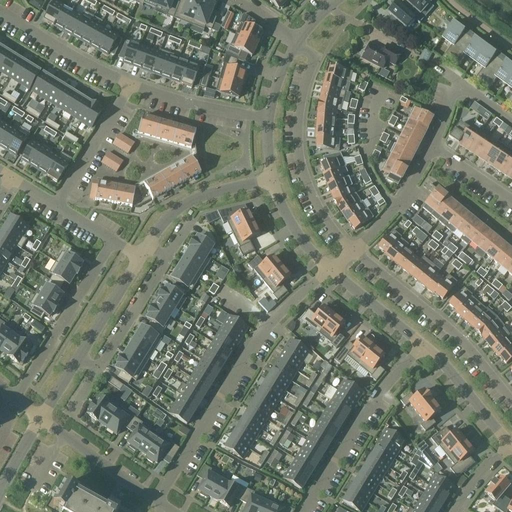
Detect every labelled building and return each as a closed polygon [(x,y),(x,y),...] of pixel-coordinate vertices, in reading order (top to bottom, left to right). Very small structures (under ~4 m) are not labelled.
[(38,0),(31,0),(29,4),(40,11),(44,3),(38,0)] [(173,0),(159,0),(157,7),(168,11),(167,12),(174,16),(179,3),(173,1),(173,0)] [(194,22),(203,1),(202,0),(187,0),(186,6),(179,3),(174,16),(181,18),(182,17),(194,22)] [(287,0),(269,0),(278,9),(288,0),(287,0)] [(400,0),(407,6),(403,10),(413,20),(428,3),(424,0),(400,0)] [(64,7),(54,1),(43,21),(53,27),(54,25),(64,7)] [(214,5),(203,1),(194,22),(205,26),(205,28),(211,31),(214,24),(216,18),(210,16),(214,5)] [(407,29),(415,21),(396,4),(395,5),(394,4),(388,10),(389,11),(387,13),(397,23),(393,27),(399,32),(404,35),(408,30),(407,29)] [(73,12),(64,7),(54,25),(63,30),(73,12)] [(82,17),(73,12),(63,30),(72,35),(82,17)] [(228,13),(224,20),(230,23),(233,16),(228,13)] [(91,22),(82,17),(72,35),(81,40),(91,22)] [(100,27),(91,22),(81,40),(90,45),(100,27)] [(463,27),(456,22),(444,38),(453,45),(443,59),(449,64),(470,35),(462,29),(463,27)] [(214,24),(211,31),(218,33),(221,28),(221,27),(214,24)] [(0,36),(50,65),(55,57),(0,25),(0,36)] [(262,34),(245,26),(240,37),(257,45),(262,34)] [(109,32),(100,27),(90,45),(99,50),(109,32)] [(120,38),(109,32),(99,50),(108,55),(109,53),(112,55),(120,38)] [(479,41),(471,35),(449,64),(456,69),(466,55),(475,61),(487,45),(480,39),(479,41)] [(257,45),(240,37),(235,48),(229,46),(226,52),(238,58),(241,52),(251,57),(257,45)] [(124,60),(123,62),(133,66),(140,46),(127,41),(119,58),(124,60)] [(384,51),(370,44),(362,59),(382,69),(385,61),(394,66),(401,53),(387,45),(384,51)] [(495,50),(487,45),(475,61),(484,68),(474,82),(481,87),(502,58),(493,52),(495,50)] [(140,46),(133,66),(143,69),(150,49),(140,46)] [(10,54),(0,48),(0,70),(10,54)] [(159,53),(150,49),(143,69),(152,73),(159,53)] [(424,70),(432,72),(435,61),(428,59),(430,54),(421,51),(418,62),(425,64),(424,70)] [(169,56),(159,53),(152,73),(162,76),(169,56)] [(20,60),(10,54),(0,70),(0,72),(9,78),(20,60)] [(178,60),(169,56),(162,76),(171,79),(178,60)] [(510,64),(502,58),(481,87),(488,91),(498,78),(506,84),(511,76),(511,62),(510,64)] [(30,66),(20,60),(9,78),(18,84),(30,66)] [(188,63),(179,60),(171,79),(181,83),(188,63)] [(236,64),(223,60),(221,67),(227,69),(224,81),(242,86),(245,73),(234,70),(236,64)] [(188,63),(181,83),(180,85),(192,89),(199,67),(188,63)] [(40,72),(30,66),(18,84),(29,90),(40,72)] [(353,73),(331,67),(328,77),(327,77),(350,83),(353,73)] [(53,80),(43,74),(32,92),(42,98),(53,80)] [(210,77),(203,75),(199,88),(206,90),(210,77)] [(344,82),(327,77),(324,87),(346,93),(346,92),(342,91),(344,82)] [(63,86),(53,80),(42,98),(52,104),(63,86)] [(238,99),(242,86),(224,81),(220,93),(238,99)] [(73,92),(63,86),(52,104),(62,110),(73,92)] [(346,93),(324,87),(322,97),(343,103),(346,93)] [(82,98),(73,92),(62,110),(71,116),(82,98)] [(343,103),(322,97),(320,103),(319,103),(319,107),(336,110),(341,111),(343,103)] [(92,104),(82,98),(71,116),(81,122),(92,104)] [(102,111),(92,104),(81,122),(91,128),(102,111)] [(336,110),(319,107),(318,111),(319,111),(318,118),(336,120),(336,110)] [(408,119),(410,120),(427,129),(432,120),(412,110),(412,111),(413,111),(409,119),(408,119)] [(143,117),(137,135),(138,135),(190,150),(191,150),(191,149),(195,149),(194,138),(196,132),(195,132),(143,117),(144,117),(143,117)] [(336,120),(318,118),(317,128),(335,130),(336,120)] [(410,120),(406,129),(422,137),(423,137),(427,129),(410,120)] [(0,142),(10,127),(1,121),(0,122),(0,142)] [(470,129),(461,123),(451,139),(460,145),(470,129)] [(18,132),(10,127),(0,142),(0,145),(7,150),(18,132)] [(335,130),(317,128),(316,139),(318,139),(340,140),(334,139),(335,130)] [(406,129),(402,137),(418,146),(422,137),(406,129)] [(470,129),(460,145),(468,151),(479,135),(470,129)] [(479,135),(468,151),(477,156),(490,137),(481,131),(479,135)] [(27,138),(18,132),(7,150),(16,156),(27,138)] [(134,144),(119,135),(113,146),(127,155),(134,144)] [(402,137),(397,146),(414,154),(418,146),(402,137)] [(490,137),(477,156),(485,162),(496,146),(488,141),(490,137)] [(340,140),(318,139),(317,149),(339,151),(340,140)] [(31,165),(42,147),(33,141),(22,159),(31,165)] [(397,146),(393,154),(410,163),(414,154),(397,146)] [(504,152),(496,146),(485,162),(494,168),(504,152)] [(50,152),(42,147),(31,165),(39,170),(50,152)] [(48,175),(59,157),(50,152),(39,170),(48,175)] [(511,157),(504,152),(494,168),(502,173),(511,158),(511,157)] [(122,162),(108,153),(101,164),(116,173),(122,162)] [(393,154),(389,163),(405,172),(409,163),(393,154)] [(59,157),(48,175),(47,177),(57,183),(69,164),(59,157)] [(324,175),(341,169),(336,157),(324,160),(326,164),(320,166),(324,175)] [(98,184),(93,183),(90,199),(95,200),(95,201),(96,202),(96,201),(131,208),(132,208),(132,207),(138,208),(152,200),(153,201),(153,200),(200,174),(200,175),(201,174),(198,169),(197,158),(192,158),(191,158),(191,159),(144,185),(144,184),(143,185),(144,186),(135,191),(135,190),(134,190),(99,184),(99,183),(98,183),(98,184)] [(511,158),(502,173),(510,179),(511,176),(511,158)] [(381,171),(390,175),(388,180),(398,186),(405,172),(389,163),(386,161),(386,162),(382,170),(381,171)] [(344,179),(340,170),(323,176),(327,186),(344,179)] [(344,179),(327,186),(331,195),(348,188),(344,179)] [(348,188),(331,195),(334,201),(334,202),(336,205),(351,197),(348,188)] [(445,197),(433,188),(429,192),(433,196),(425,205),(433,212),(445,197)] [(356,194),(336,205),(337,209),(338,209),(342,214),(361,202),(356,194)] [(277,229),(287,224),(275,196),(260,203),(268,220),(272,218),(277,229)] [(453,203),(445,197),(433,212),(441,218),(453,203)] [(366,210),(361,202),(342,214),(347,223),(366,210)] [(460,209),(453,203),(441,218),(448,224),(460,209)] [(348,223),(349,222),(354,231),(374,219),(368,209),(366,210),(347,223),(348,223)] [(467,216),(460,209),(448,224),(456,230),(467,216)] [(221,214),(225,223),(227,222),(233,234),(253,224),(248,212),(238,216),(237,212),(221,214)] [(475,222),(467,216),(456,230),(463,236),(475,222)] [(11,217),(5,227),(23,238),(29,228),(11,217)] [(416,217),(412,222),(420,228),(424,223),(416,217)] [(482,228),(475,222),(463,236),(470,242),(482,228)] [(259,236),(253,224),(233,234),(238,245),(237,246),(242,257),(254,251),(249,241),(259,236)] [(5,227),(0,234),(0,236),(17,247),(23,238),(5,227)] [(490,234),(482,228),(470,242),(478,248),(490,234)] [(401,237),(393,231),(379,248),(386,255),(385,256),(386,256),(401,237)] [(195,241),(194,240),(189,248),(190,248),(207,258),(216,244),(211,234),(207,232),(202,240),(197,237),(195,241)] [(497,240),(490,234),(478,248),(485,254),(497,240)] [(0,247),(12,256),(17,247),(0,236),(0,247)] [(76,246),(92,254),(97,244),(80,236),(76,246)] [(401,237),(386,256),(394,263),(408,245),(400,239),(402,238),(401,237)] [(504,246),(497,240),(485,254),(493,261),(504,246)] [(408,245),(394,263),(401,269),(413,255),(405,249),(408,245)] [(511,252),(504,246),(493,261),(500,267),(511,252)] [(0,247),(0,260),(6,264),(12,256),(0,247)] [(207,258),(190,248),(184,258),(200,268),(207,258)] [(70,250),(61,265),(77,276),(82,269),(81,269),(83,265),(78,262),(81,257),(70,250)] [(511,267),(511,252),(500,267),(507,273),(511,267)] [(413,255),(401,269),(409,275),(421,261),(413,255)] [(200,268),(184,258),(178,268),(194,278),(200,268)] [(260,260),(250,269),(254,274),(259,270),(267,280),(281,268),(273,258),(264,265),(260,260)] [(424,258),(409,275),(417,282),(432,264),(424,258)] [(432,264),(417,282),(425,288),(440,271),(432,264)] [(70,286),(76,276),(60,265),(51,281),(62,288),(65,283),(70,286)] [(194,278),(178,268),(171,279),(188,289),(194,278)] [(284,289),(280,284),(289,277),(287,274),(288,273),(284,268),(282,269),(281,268),(267,280),(274,288),(269,292),(274,298),(284,289)] [(440,271),(425,288),(433,295),(434,294),(446,280),(445,279),(444,281),(437,275),(440,271)] [(449,276),(446,280),(434,294),(443,300),(457,283),(449,276)] [(51,281),(41,297),(58,307),(63,297),(59,294),(62,288),(51,281)] [(491,286),(494,289),(499,284),(495,281),(491,286)] [(185,292),(174,285),(171,290),(166,287),(164,291),(163,291),(158,298),(159,298),(176,308),(185,292)] [(472,295),(464,289),(449,306),(457,312),(472,295)] [(472,295),(457,312),(456,313),(463,320),(478,303),(471,297),(472,296),(472,295)] [(58,307),(41,297),(31,313),(42,320),(45,315),(50,318),(53,314),(54,315),(58,307)] [(175,309),(159,298),(153,308),(170,318),(175,309)] [(478,303),(463,320),(471,327),(486,310),(478,303)] [(170,318),(153,308),(153,307),(148,315),(149,315),(147,319),(152,322),(148,327),(160,334),(170,318)] [(208,307),(204,313),(208,316),(212,310),(208,307)] [(333,316),(324,308),(317,317),(312,313),(304,323),(309,328),(313,323),(322,330),(333,316)] [(486,310),(471,327),(476,331),(476,332),(478,334),(492,321),(484,314),(487,311),(486,310)] [(344,324),(333,316),(322,330),(331,338),(327,343),(333,347),(341,337),(336,333),(344,324)] [(247,328),(229,317),(223,326),(242,337),(247,328)] [(45,329),(34,321),(30,327),(41,334),(45,329)] [(492,321),(478,334),(481,337),(482,337),(485,342),(499,331),(492,321)] [(14,331),(4,324),(1,328),(0,327),(0,351),(13,333),(14,331)] [(242,337),(223,326),(218,335),(236,346),(242,337)] [(158,338),(141,328),(135,338),(151,348),(158,338)] [(503,328),(485,342),(492,350),(509,335),(503,328)] [(21,339),(13,333),(0,351),(8,357),(21,339)] [(236,346),(218,335),(212,343),(231,355),(237,346),(236,346)] [(509,335),(492,350),(498,358),(511,346),(511,345),(511,346),(506,339),(510,336),(509,335)] [(21,339),(8,357),(18,364),(20,362),(22,363),(28,355),(26,354),(33,345),(22,337),(21,339)] [(151,348),(135,338),(128,348),(145,358),(151,348)] [(374,348),(363,340),(356,349),(351,345),(343,355),(348,360),(352,355),(362,363),(374,348)] [(309,352),(290,341),(284,351),(303,362),(309,352)] [(231,355),(212,343),(207,352),(226,363),(231,355)] [(190,350),(199,354),(202,349),(193,344),(190,350)] [(511,346),(498,358),(499,358),(500,357),(506,365),(511,360),(511,346)] [(145,358),(128,348),(122,359),(138,369),(145,358)] [(383,356),(374,348),(362,363),(370,370),(366,375),(372,379),(380,369),(375,365),(383,356)] [(284,351),(278,360),(297,372),(303,362),(284,351)] [(226,363),(207,352),(202,361),(220,372),(226,363)] [(138,369),(122,359),(121,358),(117,365),(118,365),(116,369),(121,372),(117,377),(129,384),(138,369)] [(278,360),(272,370),(291,382),(297,372),(278,360)] [(342,360),(336,367),(343,371),(348,364),(342,360)] [(220,372),(202,361),(196,369),(214,380),(220,372)] [(412,378),(418,374),(411,365),(405,369),(412,378)] [(214,380),(196,369),(191,378),(209,389),(214,380)] [(272,370),(266,380),(285,391),(291,382),(272,370)] [(123,386),(112,378),(108,384),(119,391),(123,386)] [(209,389),(191,378),(186,386),(203,398),(209,389)] [(266,380),(259,390),(260,390),(279,401),(285,391),(266,380)] [(344,381),(337,392),(356,403),(362,393),(344,381)] [(176,394),(181,386),(177,384),(172,392),(176,394)] [(203,398),(186,386),(180,395),(198,406),(203,398)] [(147,387),(142,395),(147,398),(152,390),(147,387)] [(260,390),(255,400),(272,411),(279,401),(260,390)] [(337,392),(331,401),(350,413),(356,403),(337,392)] [(432,402),(424,392),(415,399),(411,394),(401,403),(405,408),(410,405),(417,413),(432,402)] [(198,406),(180,395),(175,404),(193,415),(198,406)] [(95,404),(93,403),(88,411),(89,412),(87,415),(98,422),(109,406),(99,399),(95,404)] [(255,400),(249,409),(266,421),(272,411),(255,400)] [(502,400),(495,404),(499,410),(506,405),(502,400)] [(331,401),(325,411),(344,423),(350,413),(331,401)] [(120,409),(111,402),(98,422),(106,428),(118,412),(120,409)] [(440,412),(432,402),(417,413),(425,423),(420,427),(425,432),(435,424),(431,419),(440,412)] [(193,415),(175,404),(169,414),(186,425),(193,415)] [(120,409),(118,412),(106,428),(116,435),(122,427),(128,431),(136,420),(130,416),(120,409)] [(249,409),(243,419),(260,430),(266,421),(249,409)] [(325,411),(319,421),(338,432),(344,423),(325,411)] [(243,419),(237,429),(254,440),(260,430),(243,419)] [(142,424),(136,420),(128,431),(133,435),(128,443),(138,450),(149,434),(151,431),(142,424)] [(319,421),(313,430),(331,441),(337,432),(319,421)] [(237,429),(231,438),(248,450),(254,440),(237,429)] [(313,430),(307,440),(325,451),(331,441),(313,430)] [(405,442),(386,430),(380,439),(399,451),(405,442)] [(464,442),(456,432),(447,439),(443,434),(433,442),(437,448),(442,444),(450,453),(464,442)] [(158,440),(149,434),(138,450),(147,457),(158,440)] [(160,437),(158,440),(147,457),(157,464),(163,455),(171,461),(179,449),(160,437)] [(231,438),(224,449),(242,460),(248,450),(231,438)] [(399,451),(380,439),(375,448),(394,460),(399,451)] [(325,451),(307,440),(301,450),(319,461),(325,451)] [(423,442),(416,447),(421,453),(428,448),(423,442)] [(472,451),(464,442),(450,453),(457,462),(452,466),(457,472),(467,463),(463,458),(472,451)] [(394,460),(375,448),(369,457),(370,458),(388,468),(394,460)] [(301,450),(295,459),(313,471),(319,461),(301,450)] [(419,458),(417,461),(423,465),(430,469),(434,466),(423,452),(421,455),(419,458)] [(383,477),(388,468),(370,458),(365,466),(383,477)] [(295,459),(289,469),(307,480),(313,471),(295,459)] [(231,471),(247,481),(252,472),(236,463),(231,471)] [(220,476),(203,466),(196,478),(203,482),(198,491),(208,497),(220,476)] [(383,477),(365,466),(360,475),(377,486),(383,477)] [(289,469),(283,479),(301,490),(307,480),(289,469)] [(259,474),(256,482),(266,487),(270,479),(259,474)] [(377,486),(360,475),(354,483),(372,494),(377,486)] [(230,481),(220,476),(208,497),(218,502),(228,485),(230,481)] [(462,476),(453,483),(460,488),(467,480),(462,476)] [(454,488),(435,477),(429,485),(429,486),(448,497),(454,488)] [(507,487),(498,479),(495,483),(493,482),(483,492),(494,502),(493,504),(499,509),(507,498),(501,493),(507,487)] [(230,481),(228,485),(218,502),(229,508),(234,499),(240,503),(246,490),(230,481)] [(372,494),(354,483),(349,492),(367,503),(372,494)] [(76,490),(65,484),(53,505),(65,511),(115,511),(108,508),(107,510),(75,492),(76,490)] [(429,486),(424,494),(443,506),(448,497),(429,486)] [(252,493),(246,490),(240,503),(247,506),(243,511),(257,511),(262,502),(263,498),(252,493)] [(361,511),(367,503),(349,492),(343,502),(358,511),(361,511)] [(439,511),(443,506),(424,494),(419,503),(433,511),(439,511)] [(511,511),(511,501),(507,498),(499,509),(503,511),(507,511),(508,511),(509,511),(511,511)] [(269,511),(272,506),(262,502),(257,511),(269,511)] [(433,511),(419,503),(413,511),(433,511)]
